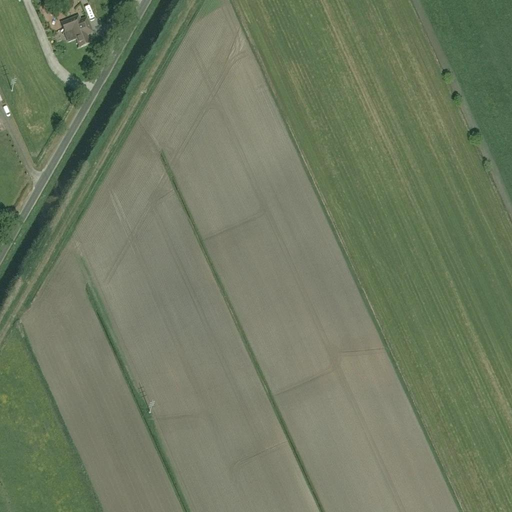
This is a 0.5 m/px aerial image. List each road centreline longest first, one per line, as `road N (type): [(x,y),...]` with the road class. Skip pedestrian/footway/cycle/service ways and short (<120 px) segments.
road 1 (track): [(14,310),(194,0)]
road 2 (unclassified): [(0,256),(144,0)]
